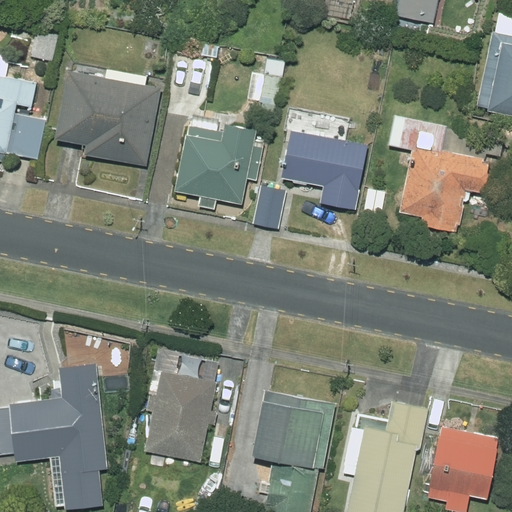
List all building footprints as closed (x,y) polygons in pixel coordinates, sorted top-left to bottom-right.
[(57,11),(58,0),(47,0),(46,9),(57,11)] [(309,0),(307,11),(349,19),(353,1),(347,0),(309,0)] [(395,0),(393,14),(432,22),(435,0),(395,0)] [(485,107),(484,110),(511,115),(511,15),(494,11),(475,106),(485,107)] [(50,60),(55,35),(34,31),(29,55),(50,60)] [(49,138),(82,144),(80,153),(143,165),(158,87),(62,69),(49,138)] [(261,102),(259,116),(271,119),(279,76),(262,73),(258,96),(266,97),(265,103),(261,102)] [(0,74),(0,151),(35,159),(43,119),(10,113),(12,103),(28,106),(32,81),(0,74)] [(397,212),(418,215),(417,224),(453,231),(462,189),(479,192),(486,160),(439,150),(443,125),(403,118),(397,147),(409,150),(397,212)] [(183,125),(170,190),(238,204),(253,130),(220,124),(219,132),(183,125)] [(278,177),(320,185),(317,201),(351,208),(363,145),(287,130),(278,177)] [(258,186),(251,223),(275,228),(283,191),(258,186)] [(60,396),(3,401),(9,460),(56,456),(62,508),(98,504),(94,470),(104,469),(93,363),(57,367),(60,396)] [(144,410),(150,412),(142,450),(197,461),(205,424),(209,425),(212,412),(207,411),(213,382),(158,370),(153,396),(147,394),(144,410)] [(246,456),(270,461),(262,498),(254,511),(306,511),(315,465),(319,466),(331,402),(260,389),(246,456)] [(426,409),(389,401),(383,429),(363,424),(343,511),(400,511),(414,450),(417,450),(426,409)] [(462,511),(466,494),(483,497),(495,437),(439,427),(426,497),(445,500),(443,509),(459,511),(462,511)]
